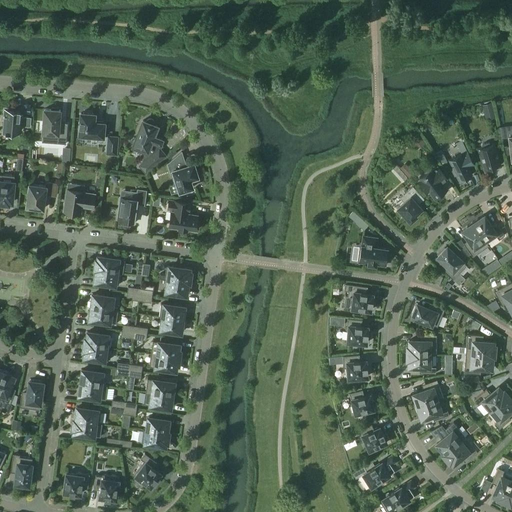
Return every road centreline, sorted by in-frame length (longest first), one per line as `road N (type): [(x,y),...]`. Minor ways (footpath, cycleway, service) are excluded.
road 1 (residential): [(511,187),(468,203),(428,239),(397,303),(390,347),(409,433),(440,476),(489,511)]
road 2 (residential): [(0,81),(143,93),(186,114),(210,142),(224,179),(217,257)]
road 3 (residential): [(217,257),(190,460),(179,491),(158,511)]
road 4 (residential): [(56,359),(35,511)]
road 5 (residential): [(74,238),(217,257)]
road 6 (residential): [(74,238),(56,359)]
